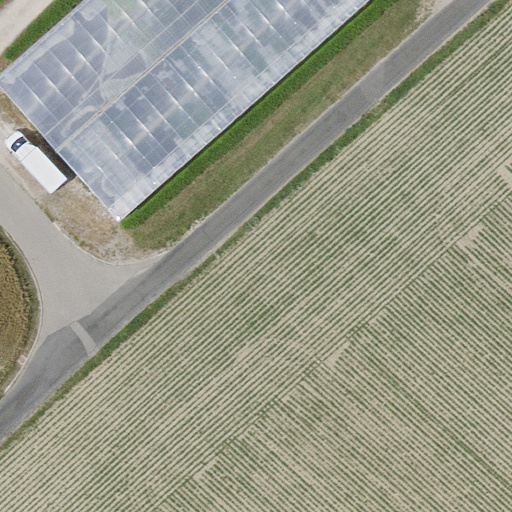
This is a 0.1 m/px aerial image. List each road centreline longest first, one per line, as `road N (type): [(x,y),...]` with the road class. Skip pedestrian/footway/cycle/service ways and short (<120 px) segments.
road 1 (track): [(0,418),(471,0)]
road 2 (track): [(109,321),(0,200)]
